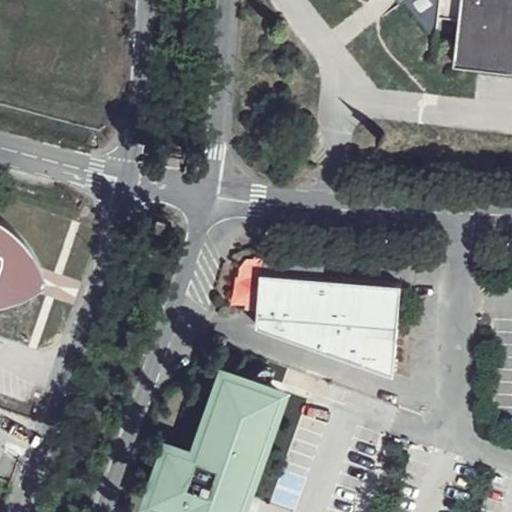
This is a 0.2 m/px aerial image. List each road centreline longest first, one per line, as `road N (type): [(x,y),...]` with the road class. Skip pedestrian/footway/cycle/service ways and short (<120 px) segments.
road 1 (residential): [(128,179),(15,511)]
road 2 (residential): [(98,511),(208,194)]
road 3 (residential): [(208,194),(511,216)]
road 4 (residential): [(208,194),(224,0)]
road 5 (residential): [(145,0),(128,179)]
